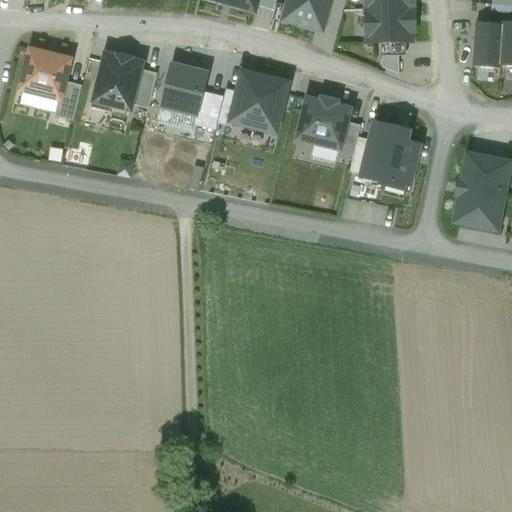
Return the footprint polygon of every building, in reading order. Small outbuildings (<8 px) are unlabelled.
[(255,12),(256,7),(258,0),(206,0),(224,5),(224,3),(255,12)] [(258,0),(256,7),(273,12),(276,0),(258,0)] [(288,0),(282,22),(322,33),(331,0),(288,0)] [(365,0),(367,44),(381,44),(405,44),(411,43),(411,33),(415,33),(414,0),(365,0)] [(499,67),(500,67),(511,68),(511,24),(502,23),(501,27),(502,27),(499,67)] [(500,70),(500,67),(499,67),(502,27),(501,27),(476,24),(472,68),(500,70)] [(21,92),(59,101),(60,101),(64,83),(70,62),(57,59),(57,58),(44,55),(43,56),(30,53),(21,92)] [(106,57),(105,63),(102,62),(90,109),(110,114),(112,107),(130,111),(131,106),(140,71),(141,66),(130,63),(131,60),(118,57),(117,60),(106,57)] [(399,57),(382,57),(382,68),(399,75),(399,57)] [(182,60),(180,68),(172,66),(161,111),(197,120),(203,94),(208,75),(197,72),(199,64),(182,60)] [(140,71),(131,106),(148,110),(157,75),(140,71)] [(240,94),(233,125),(274,134),(286,85),(244,75),(240,94)] [(60,101),(59,101),(55,118),(74,122),(82,87),(64,83),(60,101)] [(233,125),(240,94),(226,90),(224,98),(218,125),(232,128),(233,125)] [(218,125),(224,98),(203,94),(197,120),(196,127),(216,131),(218,125)] [(298,141),(338,151),(340,151),(347,123),(349,112),(336,109),(337,105),(322,101),(321,105),(307,102),(298,141)] [(340,151),(338,151),(337,158),(352,162),(358,139),(361,127),(347,123),(340,151)] [(370,142),(361,177),(360,178),(382,184),(381,186),(408,193),(420,147),(407,144),(410,133),(374,124),(370,142)] [(358,139),(352,162),(349,174),(361,177),(370,142),(358,139)] [(510,164),(469,157),(469,156),(467,156),(466,158),(467,158),(462,183),(459,182),(456,197),(459,197),(455,222),(454,222),(454,224),(456,225),(456,224),(497,232),(498,230),(494,229),(497,217),(500,217),(508,180),(503,179),(506,166),(510,167),(510,164)] [(394,208),(370,203),(367,214),(359,212),(360,205),(355,204),(352,217),(390,225),(394,208)]
